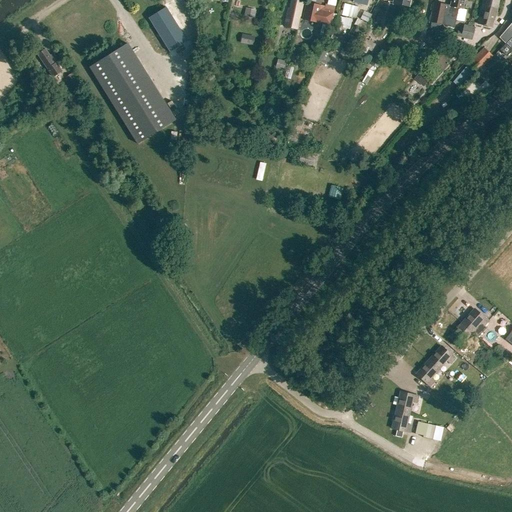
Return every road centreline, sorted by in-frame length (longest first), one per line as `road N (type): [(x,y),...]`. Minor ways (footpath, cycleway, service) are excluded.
road 1 (secondary): [(251,360),(378,207),(449,140),(511,98)]
road 2 (residential): [(343,417),(511,227)]
road 3 (secondary): [(126,511),(251,360)]
road 4 (residential): [(502,482),(418,463),(343,417)]
